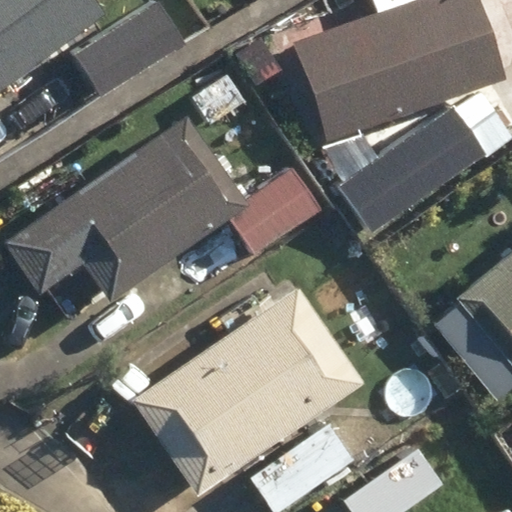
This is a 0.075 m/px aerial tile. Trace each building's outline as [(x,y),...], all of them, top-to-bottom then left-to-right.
[(0,0),(0,89),(106,11),(98,0),(0,0)] [(422,0),(292,45),(326,143),(507,81),(478,0),(422,0)] [(192,99),(209,125),(245,102),(228,76),(192,99)] [(418,140),(446,181),(506,139),(478,100),(418,140)] [(50,212),(113,301),(229,218),(256,256),(323,210),(294,168),(247,201),(186,116),(50,212)] [(373,177),(338,203),(363,237),(398,212),(373,177)] [(511,256),(460,299),(511,363),(511,256)] [(134,400),(199,496),(365,382),(300,286),(134,400)] [(250,478),(273,511),(276,511),(355,459),(331,423),(250,478)] [(347,503),(354,511),(400,511),(442,484),(421,452),(347,503)]
